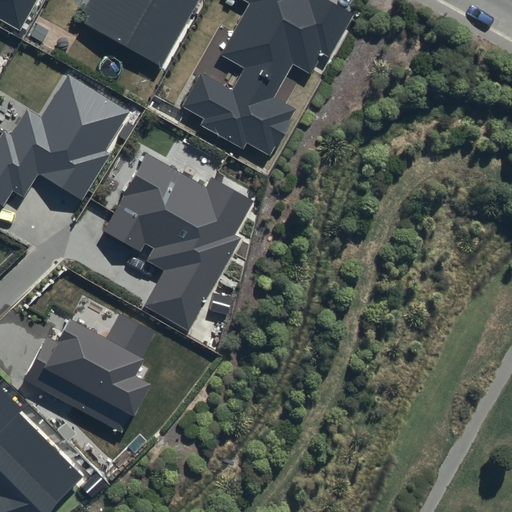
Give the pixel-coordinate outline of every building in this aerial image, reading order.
[(0,0),(0,20),(19,31),(20,29),(36,0),(0,0)] [(91,0),(80,21),(161,66),(198,0),(91,0)] [(247,0),(252,3),(223,54),(245,67),(232,91),(201,74),(183,106),(204,117),(200,125),(243,148),(247,142),(270,155),(275,146),(279,148),(295,120),(290,117),(294,109),(275,98),(293,65),(310,74),(322,53),(329,57),(353,15),(326,0),(247,0)] [(130,112),(68,75),(42,118),(28,110),(11,137),(4,133),(0,138),(0,201),(3,204),(12,189),(25,196),(38,175),(82,201),(111,154),(107,151),(130,112)] [(143,301),(182,324),(257,198),(213,173),(205,186),(147,151),(101,229),(163,266),(143,301)] [(120,313),(106,339),(70,320),(58,342),(46,336),(23,379),(121,431),(129,416),(133,418),(151,385),(134,376),(157,333),(120,313)] [(45,511),(82,477),(0,390),(0,511),(45,511)]
